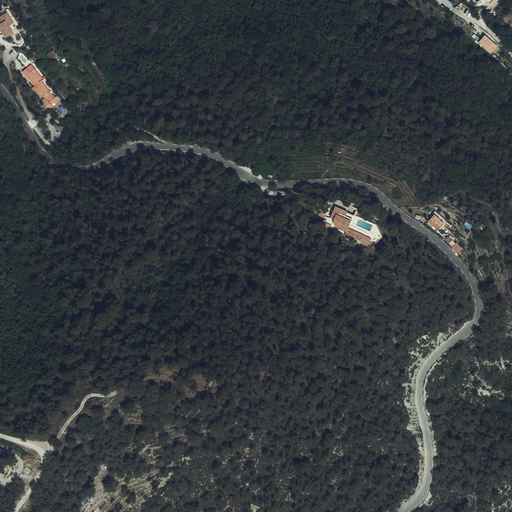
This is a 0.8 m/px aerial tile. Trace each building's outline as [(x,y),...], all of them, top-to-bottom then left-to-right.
[(0,23),(0,28),(5,38),(15,33),(10,25),(15,22),(9,11),(0,15),(0,17),(2,22),(0,23)] [(484,35),(478,42),(492,54),(498,47),(484,35)] [(53,44),(58,51),(59,52),(62,50),(56,42),(53,44)] [(54,54),(58,51),(53,44),(49,46),(54,54)] [(52,60),(56,57),(52,51),(48,54),(52,60)] [(38,65),(40,64),(34,57),(25,65),(30,71),(32,70),(37,75),(36,76),(40,81),(49,73),(47,71),(46,71),(44,73),(38,65)] [(59,101),(65,95),(59,88),(56,91),(52,86),(53,85),(47,77),(40,84),(47,91),(48,90),(51,94),(53,96),(49,99),(57,108),(61,104),(59,101)] [(348,227),(353,217),(332,206),(327,217),(331,219),(330,222),(332,227),(342,232),(341,234),(360,244),(365,235),(348,227)] [(433,215),(427,223),(438,230),(443,223),(433,215)] [(458,253),(463,248),(457,241),(452,246),(458,253)]
